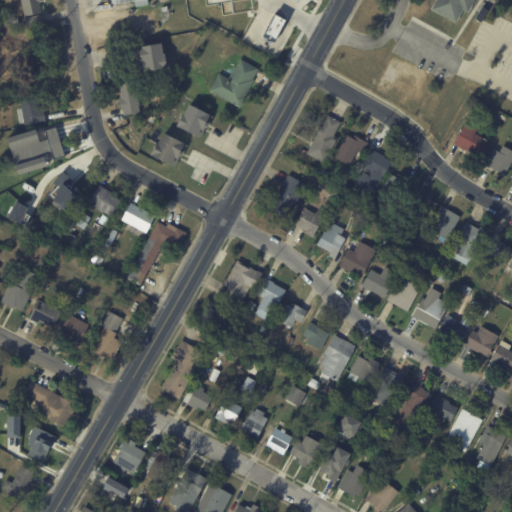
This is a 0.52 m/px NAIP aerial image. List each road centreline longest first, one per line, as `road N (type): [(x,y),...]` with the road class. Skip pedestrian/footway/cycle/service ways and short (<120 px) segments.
road 1 (secondary): [(59,511),(343,0)]
road 2 (residential): [(0,327),(333,511)]
road 3 (residential): [(227,212),(298,259),(350,315),(511,403)]
road 4 (residential): [(227,212),(122,165),(101,144),(74,0)]
road 5 (residential): [(307,64),(408,130),(444,175),(511,212)]
